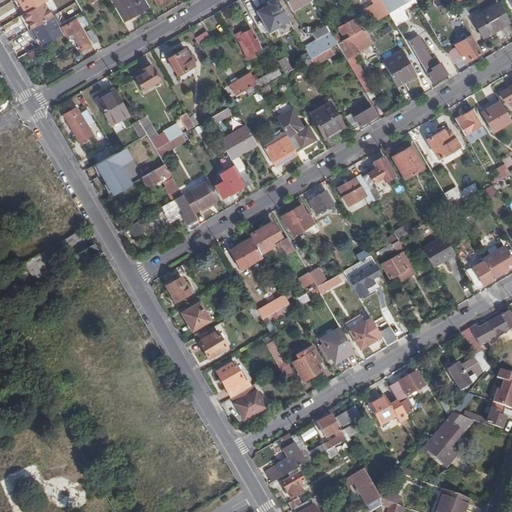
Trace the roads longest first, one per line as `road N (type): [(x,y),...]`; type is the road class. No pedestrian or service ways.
road 1 (residential): [(511,57),(134,277)]
road 2 (residential): [(229,450),(511,284)]
road 3 (residential): [(31,105),(213,0)]
road 4 (unclassified): [(134,277),(31,105)]
road 5 (unclassified): [(229,450),(134,277)]
